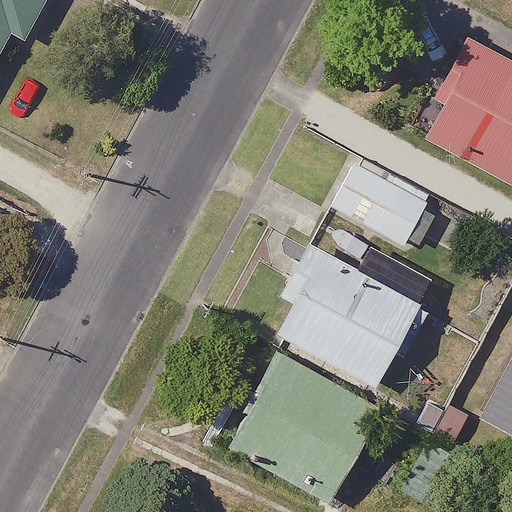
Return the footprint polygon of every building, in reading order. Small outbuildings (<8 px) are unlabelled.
[(42,0),(0,0),(0,47),(11,28),(24,35),(42,0)] [(511,178),(511,57),(466,34),(417,129),(511,178)] [(428,194),(355,156),(331,203),(404,240),(428,194)] [(430,301),(308,238),(281,290),(292,296),(275,328),(386,386),(430,301)] [(380,400),(278,346),(227,442),(329,496),(380,400)] [(511,356),(480,413),(511,430),(511,356)] [(464,474),(423,449),(401,484),(442,510),(464,474)]
